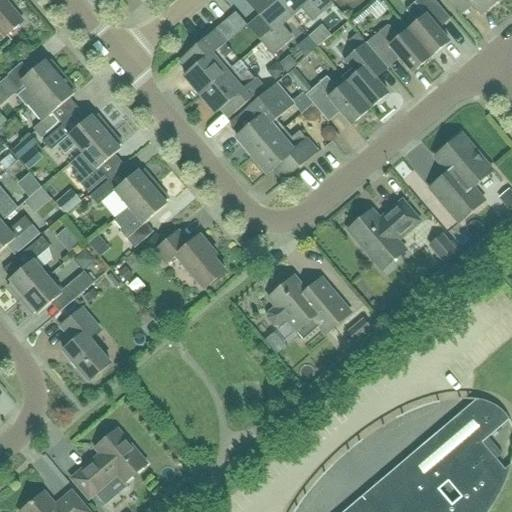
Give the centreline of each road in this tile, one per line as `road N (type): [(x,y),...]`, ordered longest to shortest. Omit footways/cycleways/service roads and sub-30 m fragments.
road 1 (residential): [(119,58),(252,218),(280,225),(308,215),(485,68)]
road 2 (residential): [(0,453),(36,410),(29,369),(0,336)]
